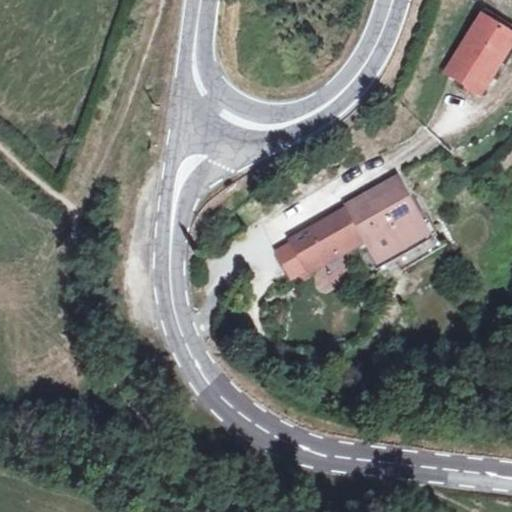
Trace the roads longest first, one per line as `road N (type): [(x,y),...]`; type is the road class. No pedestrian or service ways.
road 1 (secondary): [(511,479),(312,453),(246,422),(216,397),(188,357),(166,269),(184,172),(217,113)]
road 2 (track): [(79,218),(74,247),(92,334),(133,411),(208,477),(290,511)]
road 3 (secondary): [(217,113),(259,130),(308,117),(360,70),(391,0)]
road 4 (track): [(163,0),(79,218)]
road 5 (secondary): [(200,0),(192,67),(198,91),(217,113)]
